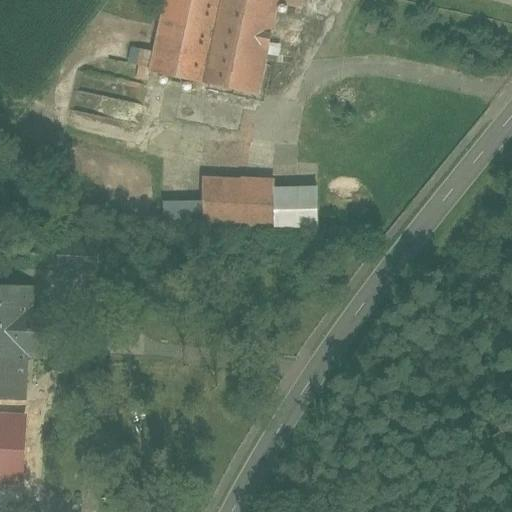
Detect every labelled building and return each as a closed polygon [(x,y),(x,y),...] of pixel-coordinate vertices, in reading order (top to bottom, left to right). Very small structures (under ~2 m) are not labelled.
[(161,0),(145,79),(256,102),(275,7),(302,13),(304,0),(161,0)] [(273,182),(199,182),(199,214),(166,214),(166,235),(271,235),(271,241),(314,241),(314,194),(273,193),(273,182)] [(95,244),(55,243),(54,273),(94,274),(95,244)] [(30,289),(0,286),(0,362),(25,364),(25,358),(40,359),(43,313),(29,312),(30,289)] [(0,489),(21,490),(25,364),(0,362),(0,489)]
